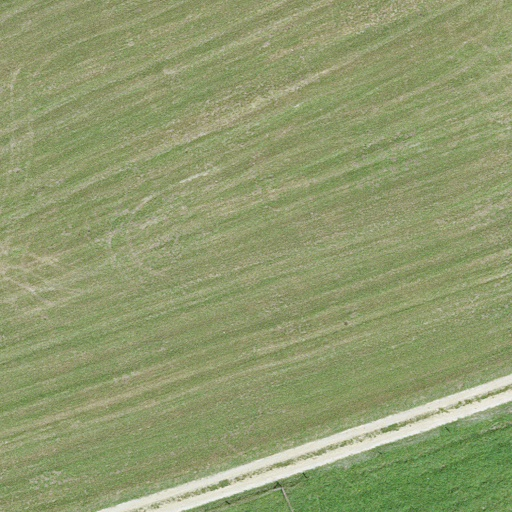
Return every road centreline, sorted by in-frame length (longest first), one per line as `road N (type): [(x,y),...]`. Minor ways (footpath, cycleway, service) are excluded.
road 1 (track): [(511,381),(290,461)]
road 2 (track): [(150,511),(290,461)]
